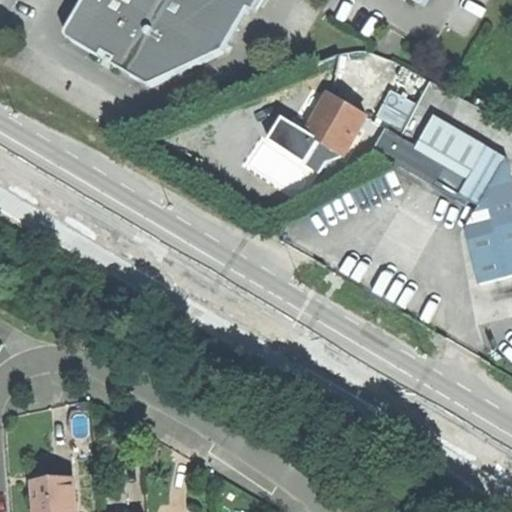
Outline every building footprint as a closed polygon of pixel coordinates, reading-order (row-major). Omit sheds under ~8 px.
[(86,0),(65,34),(101,56),(104,51),(117,59),(114,63),(149,86),(227,48),(249,9),(255,13),(262,0),(86,0)] [(378,119),(406,130),(418,102),(390,90),(378,119)] [(329,147),(346,158),(369,120),(332,99),(310,136),(329,147)] [(483,287),(511,279),(511,168),(511,164),(437,120),(419,150),(390,133),(377,153),(441,192),(444,186),(484,210),(469,233),(483,287)] [(40,511),(80,511),(78,479),(38,482),(40,503),(40,511)]
